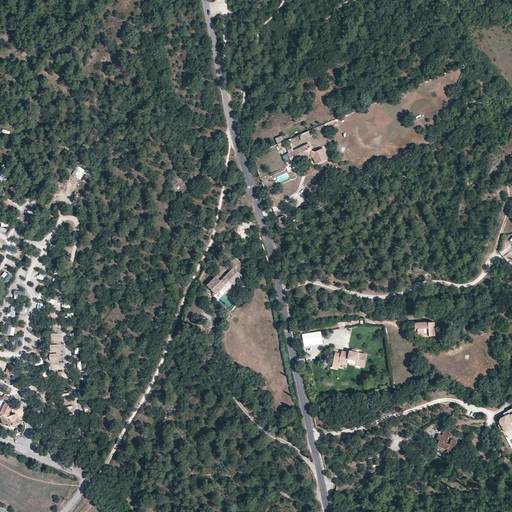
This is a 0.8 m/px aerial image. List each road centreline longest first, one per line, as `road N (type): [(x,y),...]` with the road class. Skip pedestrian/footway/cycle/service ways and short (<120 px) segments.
road 1 (tertiary): [(327,511),(205,0)]
road 2 (track): [(280,293),(307,282),(384,298),(431,282),(471,284),(505,219),(507,164)]
road 3 (track): [(32,451),(20,394),(31,382),(23,355),(34,294),(59,302),(81,419)]
road 4 (unknown): [(308,423),(357,427),(446,401),(488,414)]
road 5 (track): [(59,302),(77,235),(71,217),(28,268),(34,294)]
